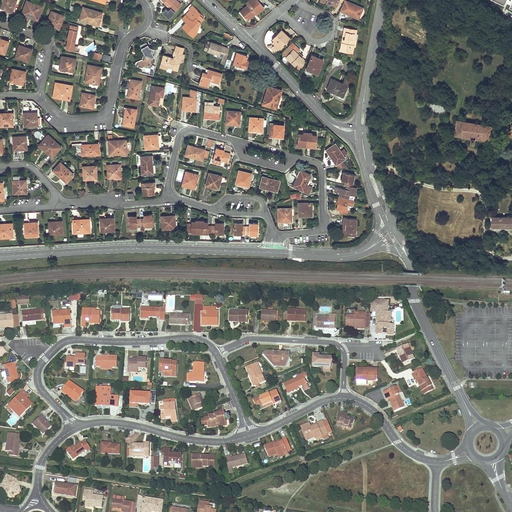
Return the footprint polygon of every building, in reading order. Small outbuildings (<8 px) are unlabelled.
[(16,0),(2,0),(0,5),(0,7),(12,12),(16,0)] [(172,9),(173,11),(175,12),(181,5),(175,0),(161,0),(164,2),(172,9)] [(247,20),(250,18),(252,16),(252,15),(254,13),(256,15),(263,8),(256,0),(249,0),(246,3),(248,5),(241,11),(245,15),(244,16),(247,20)] [(350,15),(350,14),(351,14),(358,17),(362,8),(344,0),(340,10),(350,15)] [(42,7),(35,4),(27,1),(21,14),(37,20),(42,7)] [(172,9),(164,2),(163,3),(171,10),(172,9)] [(189,10),(185,15),(189,18),(189,21),(187,21),(185,22),(184,24),(187,27),(188,26),(192,30),(191,31),(196,33),(199,26),(198,25),(197,24),(199,21),(200,22),(203,18),(199,14),(200,13),(197,10),(192,5),(189,9),(189,10)] [(98,25),(100,19),(102,13),(83,7),(79,20),(98,25)] [(64,16),(58,13),(51,11),(47,23),(59,28),(64,16)] [(76,24),(69,22),(69,24),(70,25),(67,40),(65,49),(79,53),(80,49),(77,48),(77,47),(73,46),(78,25),(76,24)] [(187,27),(184,24),(182,26),(193,37),(196,33),(191,31),(192,30),(188,26),(187,27)] [(355,34),(355,32),(356,29),(345,27),(344,32),(346,32),(344,43),(341,42),(340,51),(352,53),(355,40),(353,40),(354,34),(355,34)] [(274,45),(278,49),(290,38),(281,29),(272,39),(274,41),(272,42),(274,45)] [(0,52),(4,54),(6,48),(8,41),(0,38),(0,52)] [(226,57),(229,48),(225,47),(226,47),(221,45),(222,45),(210,41),(209,45),(205,44),(203,50),(218,54),(217,58),(221,59),(222,57),(222,56),(226,57)] [(151,56),(153,56),(154,55),(152,53),(154,48),(149,47),(146,42),(140,45),(144,53),(142,59),(136,62),(135,64),(136,66),(142,68),(144,67),(144,65),(148,66),(151,64),(155,61),(153,58),(151,56)] [(28,61),(30,55),(32,49),(19,45),(15,57),(28,61)] [(295,66),(296,65),(298,64),(302,68),(304,61),(297,53),(293,49),(289,45),(282,53),(295,66)] [(183,48),(176,46),(174,52),(182,54),(183,48)] [(95,52),(93,58),(100,60),(102,54),(95,52)] [(182,54),(174,52),(172,54),(173,57),(172,59),(170,58),(170,57),(163,55),(160,68),(164,69),(168,68),(168,67),(172,68),(172,70),(177,71),(182,54)] [(235,64),(235,65),(234,66),(234,68),(244,71),(247,61),(245,61),(246,59),(247,55),(237,52),(235,57),(234,57),(233,61),(234,61),(233,63),(235,64)] [(104,53),(103,59),(109,61),(111,55),(104,53)] [(319,68),(317,68),(320,60),(315,58),(315,56),(312,55),(306,69),(317,74),(319,68)] [(73,72),(74,65),(76,59),(63,56),(60,69),(73,72)] [(323,59),(315,56),(315,58),(320,60),(317,68),(319,68),(323,59)] [(340,60),(334,58),(331,64),(337,66),(340,60)] [(98,84),(100,75),(102,67),(88,64),(85,82),(98,84)] [(25,71),(19,70),(12,69),(10,81),(23,84),(25,71)] [(222,73),(216,72),(210,70),(209,74),(207,74),(203,72),(199,83),(208,86),(210,81),(219,83),(222,73)] [(138,98),(140,89),(141,81),(131,79),(128,96),(138,98)] [(342,83),(332,79),(327,90),(343,97),(349,81),(344,79),(342,83)] [(70,100),(71,93),(72,86),(56,82),(53,97),(70,100)] [(159,96),(161,96),(162,97),(164,88),(152,85),(149,104),(157,106),(159,96)] [(281,90),(275,88),(268,86),(262,104),(270,107),(271,103),(277,105),(281,90)] [(190,109),(193,109),(195,109),(196,98),(196,91),(190,89),(190,97),(183,97),(182,110),(190,110),(190,109)] [(93,108),(94,101),(95,95),(82,92),(80,105),(93,108)] [(429,108),(429,109),(428,110),(445,114),(447,105),(431,101),(429,108)] [(213,106),(213,104),(213,102),(205,102),(203,118),(219,119),(220,106),(213,106)] [(136,109),(131,108),(126,107),(123,124),(133,126),(136,109)] [(239,123),(239,117),(240,111),(227,110),(226,124),(234,124),(234,123),(239,123)] [(37,125),(37,118),(36,112),(24,113),(24,126),(37,125)] [(0,126),(13,126),(13,119),(12,113),(0,113),(0,126)] [(265,126),(265,123),(266,119),(263,119),(250,117),(249,130),(257,131),(257,130),(262,131),(262,126),(265,126)] [(471,143),(473,143),(475,143),(476,138),(491,141),(493,126),(458,120),(455,135),(472,138),(471,143)] [(278,136),(280,136),(282,136),(283,125),(271,124),(269,136),(278,137),(278,136)] [(306,146),(307,132),(303,132),(303,134),(298,134),(297,145),(306,146)] [(312,133),(308,132),(307,132),(306,146),(316,147),(317,135),(312,135),(312,133)] [(51,157),(56,152),(61,147),(48,135),(39,145),(51,157)] [(156,139),(156,137),(155,135),(144,136),(145,148),(158,147),(157,139),(156,139)] [(27,149),(26,143),(26,136),(13,137),(14,150),(27,149)] [(127,153),(126,146),(126,139),(112,140),(108,141),(109,155),(127,153)] [(99,154),(99,149),(98,143),(81,145),(82,155),(99,154)] [(340,151),(335,144),(327,149),(332,156),(331,157),(339,168),(343,167),(347,168),(342,160),(345,158),(343,155),(340,151)] [(195,148),(195,149),(187,147),(185,155),(201,160),(204,150),(195,148)] [(224,151),(222,151),(220,150),(221,149),(216,147),(212,161),(220,163),(221,160),(227,162),(230,154),(223,152),(224,151)] [(153,173),(152,164),(151,156),(141,157),(142,174),(153,173)] [(65,182),(69,178),(73,174),(60,162),(53,170),(65,182)] [(121,177),(120,171),(120,164),(107,165),(108,178),(121,177)] [(97,179),(96,172),(96,165),(83,166),(83,179),(97,179)] [(244,184),(246,184),(248,185),(251,174),(239,170),(235,183),(244,185),(244,184)] [(190,184),(192,185),(195,185),(198,175),(185,171),(182,184),(190,186),(190,184)] [(311,175),(306,173),(302,171),(298,178),(297,178),(294,186),(308,193),(311,187),(306,184),(311,175)] [(344,184),(347,185),(351,186),(354,174),(343,171),(341,181),(344,182),(344,184)] [(214,186),(216,187),(218,187),(221,176),(209,173),(206,185),(213,187),(214,186)] [(19,180),(19,178),(19,176),(13,176),(13,180),(13,193),(26,192),(26,179),(19,180)] [(267,189),(272,190),(276,191),(279,181),(262,176),(260,185),(268,187),(267,189)] [(152,185),(151,185),(150,185),(149,182),(142,183),(143,194),(154,193),(153,188),(152,188),(152,185)] [(351,186),(347,185),(346,187),(346,189),(336,186),(335,191),(340,192),(339,196),(348,198),(349,194),(354,196),(356,187),(351,186)] [(353,200),(348,198),(339,196),(338,196),(337,201),(338,201),(337,205),(336,209),(339,210),(339,214),(348,213),(347,207),(347,205),(352,206),(354,200),(353,200)] [(312,214),(311,208),(311,203),(299,203),(299,216),(305,216),(305,214),(312,214)] [(291,208),(285,208),(278,208),(278,223),(287,223),(287,221),(287,219),(291,219),(291,208)] [(140,219),(140,226),(144,226),(152,226),(151,214),(146,214),(146,216),(143,217),(143,218),(140,219)] [(140,226),(140,219),(137,219),(136,217),(133,217),(133,216),(128,216),(129,227),(137,227),(140,226)] [(169,216),(165,216),(161,216),(163,229),(175,228),(174,217),(169,217),(169,216)] [(511,216),(503,216),(493,216),(493,227),(511,227),(511,216)] [(114,230),(113,224),(113,217),(100,218),(101,231),(114,230)] [(90,232),(89,225),(89,218),(73,219),(74,233),(90,232)] [(342,234),(349,235),(355,236),(356,219),(344,218),(343,223),(347,224),(346,229),(343,229),(342,234)] [(191,233),(199,233),(200,220),(195,220),(195,221),(191,221),(191,224),(187,224),(186,231),(191,231),(191,233)] [(199,233),(211,233),(212,225),(208,225),(208,222),(204,221),(204,220),(200,220),(199,233)] [(62,234),(62,227),(61,221),(48,221),(49,234),(62,234)] [(38,235),(37,229),(37,222),(24,223),(25,236),(38,235)] [(212,225),(211,233),(223,233),(224,222),(218,222),(218,224),(215,224),(215,226),(212,225)] [(233,234),(246,234),(246,226),(243,226),(243,225),(243,224),(239,224),(239,223),(234,222),(233,234)] [(0,237),(12,237),(12,230),(12,223),(0,223),(0,237)] [(246,226),(246,234),(257,234),(258,223),(249,223),(249,227),(246,226)] [(25,297),(16,298),(17,305),(26,304),(25,297)] [(384,320),(385,300),(371,300),(370,311),(377,311),(376,324),(379,324),(378,326),(376,326),(376,333),(393,334),(394,324),(389,324),(389,320),(384,320)] [(148,317),(160,318),(160,308),(141,307),(140,317),(148,317)] [(207,325),(209,325),(211,325),(211,324),(213,324),(213,325),(218,325),(218,311),(216,311),(216,307),(203,307),(203,311),(206,311),(206,316),(202,315),(202,323),(207,323),(207,325)] [(82,315),(82,326),(86,326),(86,323),(86,321),(86,319),(89,319),(91,319),(91,323),(100,323),(100,311),(96,311),(96,309),(86,309),(86,315),(82,315)] [(43,310),(21,312),(23,326),(36,325),(35,321),(43,320),(43,310)] [(59,324),(61,324),(64,323),(64,326),(70,326),(69,310),(51,311),(52,322),(59,322),(59,324)] [(119,319),(120,319),(121,319),(121,320),(121,322),(130,322),(130,310),(122,310),(113,310),(111,310),(111,319),(119,320),(119,319)] [(296,322),(296,321),(296,319),(297,319),(306,320),(306,310),(288,310),(287,321),(296,322)] [(229,312),(229,317),(229,322),(238,323),(238,320),(248,320),(248,311),(238,311),(238,312),(229,312)] [(276,322),(276,317),(276,311),(262,311),(261,321),(265,321),(271,322),(276,322)] [(358,317),(356,317),(355,317),(355,315),(346,315),(346,324),(354,325),(354,327),(354,328),(364,329),(364,328),(365,313),(365,312),(358,312),(358,317)] [(170,324),(179,324),(189,325),(189,314),(170,314),(170,324)] [(329,317),(323,317),(317,317),(316,327),(334,328),(335,315),(330,314),(329,317)] [(0,326),(1,327),(2,327),(3,326),(3,328),(13,327),(12,315),(0,315),(0,326)] [(401,357),(400,357),(403,364),(414,359),(407,344),(396,349),(398,352),(399,352),(401,357)] [(286,358),(289,358),(289,353),(282,352),(282,353),(278,353),(278,352),(267,351),(264,354),(273,365),(277,361),(280,361),(280,364),(286,364),(286,358)] [(76,364),(80,365),(85,365),(85,355),(76,354),(75,358),(67,357),(66,367),(75,368),(76,364)] [(313,354),(313,360),(313,366),(318,367),(318,366),(323,366),(323,367),(331,367),(331,358),(325,357),(325,359),(319,358),(319,357),(319,354),(313,354)] [(96,366),(98,366),(101,367),(111,367),(117,367),(117,356),(109,356),(109,357),(96,356),(96,366)] [(129,359),(129,365),(128,370),(138,370),(138,368),(146,368),(147,358),(138,357),(138,358),(138,361),(136,361),(136,360),(132,360),(129,359)] [(176,372),(176,367),(177,361),(172,361),(164,361),(164,359),(160,359),(159,369),(163,369),(163,371),(163,376),(176,377),(176,372)] [(204,371),(204,367),(204,363),(194,362),(193,372),(189,372),(189,376),(187,376),(187,381),(189,381),(204,382),(204,373),(203,373),(203,371),(204,371)] [(254,385),(259,383),(264,381),(257,363),(246,368),(249,376),(251,375),(254,385)] [(6,378),(7,383),(16,381),(14,373),(15,373),(13,364),(4,366),(5,371),(5,373),(6,378)] [(358,384),(362,384),(367,384),(367,381),(367,378),(377,378),(378,369),(367,368),(367,371),(358,371),(356,371),(356,378),(358,378),(358,384)] [(421,391),(422,391),(424,394),(430,391),(428,388),(431,386),(422,369),(421,369),(415,372),(414,373),(416,376),(414,377),(414,378),(417,383),(418,382),(420,386),(419,387),(421,391)] [(307,383),(307,382),(306,381),(306,382),(304,378),(307,377),(305,373),(297,376),(298,378),(283,384),(287,394),(299,389),(298,387),(300,387),(300,385),(302,384),(303,385),(307,383)] [(62,391),(68,395),(69,394),(73,397),(75,396),(77,397),(80,394),(81,395),(83,392),(69,382),(62,391)] [(393,405),(393,406),(394,407),(393,407),(394,411),(404,407),(399,394),(401,393),(398,385),(384,392),(386,399),(387,398),(389,402),(391,402),(392,405),(393,405)] [(110,405),(110,406),(117,407),(118,396),(110,396),(111,388),(97,387),(95,405),(102,406),(102,404),(105,404),(105,405),(110,405)] [(7,394),(10,397),(15,392),(11,389),(7,394)] [(272,402),(272,403),(273,404),(281,401),(276,390),(260,397),(263,406),(272,402)] [(9,405),(12,408),(20,416),(31,405),(25,400),(27,398),(29,397),(23,391),(9,405)] [(155,404),(156,391),(150,391),(150,393),(130,392),(130,406),(138,407),(138,404),(150,404),(150,403),(155,404)] [(199,393),(188,398),(193,412),(203,407),(201,403),(199,398),(201,397),(199,393)] [(169,414),(170,414),(171,420),(177,419),(176,410),(174,410),(174,407),(176,407),(175,402),(163,404),(164,407),(160,407),(161,419),(165,419),(165,416),(169,416),(169,414)] [(339,411),(337,416),(336,420),(341,422),(340,425),(346,427),(347,426),(351,428),(354,420),(348,418),(347,417),(347,418),(345,418),(346,416),(347,414),(339,411)] [(220,426),(226,426),(224,412),(214,414),(214,415),(209,415),(209,417),(204,417),(205,424),(206,425),(208,425),(208,426),(217,425),(217,424),(220,424),(220,426)] [(47,423),(43,419),(44,418),(44,417),(41,415),(32,424),(43,434),(51,427),(47,423)] [(327,420),(322,421),(327,434),(332,432),(327,420)] [(322,421),(317,423),(312,425),(313,427),(311,428),(310,426),(309,423),(301,427),(306,440),(314,437),(315,439),(322,436),(327,434),(322,421)] [(18,453),(18,450),(18,448),(16,448),(17,444),(17,443),(18,434),(8,433),(5,451),(18,453)] [(291,450),(288,444),(286,437),(282,439),(282,441),(276,443),(272,445),(272,443),(264,446),(269,457),(277,453),(277,455),(278,455),(287,451),(291,450)] [(91,448),(88,444),(85,440),(74,448),(72,449),(71,447),(66,450),(73,460),(86,450),(87,451),(91,448)] [(119,454),(120,449),(120,445),(111,445),(111,443),(102,443),(102,453),(119,454)] [(145,443),(145,444),(145,445),(143,445),(129,445),(129,454),(144,454),(144,456),(149,457),(150,443),(145,443)] [(164,454),(164,462),(169,463),(174,464),(174,467),(181,467),(182,454),(170,454),(170,451),(170,449),(162,449),(162,454),(164,454)] [(225,457),(226,463),(228,468),(232,467),(248,463),(245,454),(230,457),(230,456),(225,457)] [(192,455),(191,465),(203,465),(203,466),(214,466),(215,459),(208,459),(209,456),(202,456),(202,455),(192,455)] [(13,493),(16,493),(20,492),(20,490),(18,484),(15,485),(14,482),(8,479),(10,476),(6,474),(2,484),(0,484),(0,486),(1,490),(7,493),(7,494),(8,494),(11,492),(13,493)] [(18,484),(16,479),(10,476),(8,479),(14,482),(15,485),(18,484)] [(55,488),(56,488),(56,494),(55,494),(61,495),(61,494),(65,494),(65,496),(76,498),(77,486),(76,486),(77,482),(81,483),(82,480),(77,479),(67,477),(66,484),(66,486),(63,486),(62,484),(57,483),(57,485),(56,485),(55,488)] [(87,495),(86,498),(86,500),(85,504),(94,506),(102,507),(104,497),(93,495),(93,491),(84,490),(83,494),(87,495)] [(143,503),(142,507),(142,511),(145,511),(148,511),(149,510),(151,510),(161,511),(163,500),(146,498),(145,504),(143,503)] [(113,499),(112,503),(111,507),(123,509),(122,511),(123,511),(130,511),(132,502),(124,501),(113,499)] [(202,506),(202,508),(202,510),(199,510),(198,511),(216,511),(212,510),(212,508),(208,507),(209,503),(201,501),(200,506),(202,506)]
